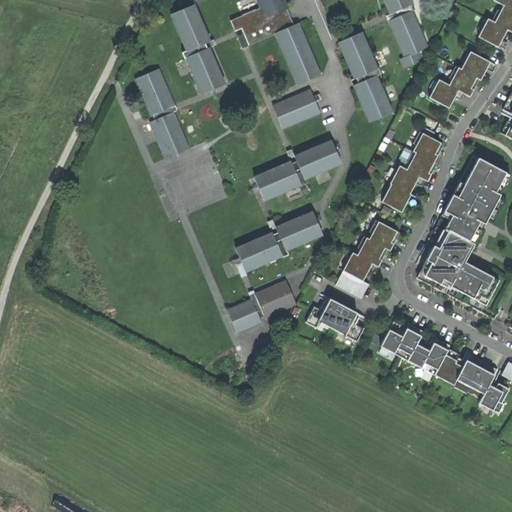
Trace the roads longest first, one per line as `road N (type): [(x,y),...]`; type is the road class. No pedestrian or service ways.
road 1 (residential): [(511,355),(406,299),(397,281),(461,129),(511,60)]
road 2 (track): [(0,315),(30,225),(142,0)]
